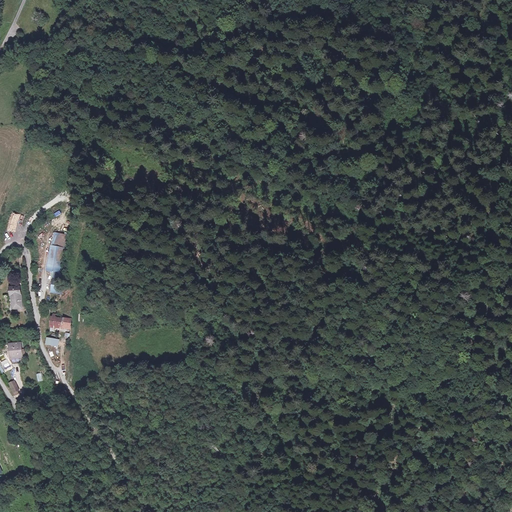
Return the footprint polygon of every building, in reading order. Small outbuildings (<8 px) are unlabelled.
[(51,232),(48,253),(61,254),(65,235),(51,232)] [(58,272),(61,254),(48,253),(45,270),(52,271),(58,272)] [(58,272),(52,271),(51,279),(53,279),(61,280),(62,280),(63,273),(58,272)] [(53,279),(51,291),(59,293),(60,287),(63,287),(63,283),(61,283),(61,280),(53,279)] [(12,298),(15,312),(24,311),(20,290),(10,291),(11,299),(12,298)] [(61,329),(70,330),(71,320),(60,319),(60,317),(55,315),(54,318),(53,318),(52,333),(60,334),(61,329)] [(47,346),(57,348),(58,343),(55,343),(55,340),(47,339),(47,346)] [(21,343),(10,344),(10,351),(12,351),(12,357),(21,357),(21,356),(24,356),(24,350),(21,350),(21,343)] [(14,381),(10,383),(15,392),(19,391),(14,381)]
